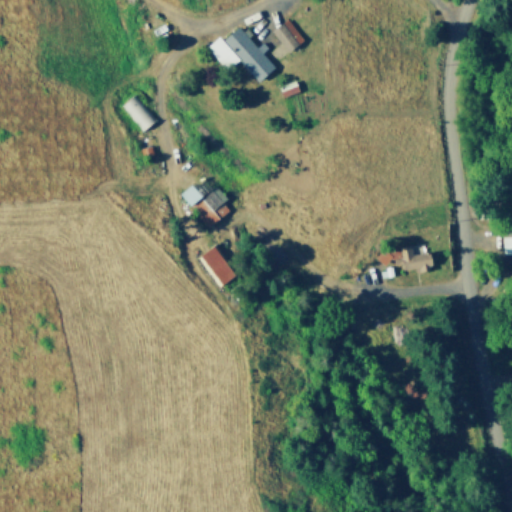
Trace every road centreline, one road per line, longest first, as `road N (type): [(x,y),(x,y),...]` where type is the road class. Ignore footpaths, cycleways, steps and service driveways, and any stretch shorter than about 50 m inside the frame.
road 1 (residential): [(511,495),(471,294),(448,113),(446,81),(467,0)]
road 2 (track): [(172,176),(128,200),(128,224),(230,324),(243,363),(250,499)]
road 3 (track): [(388,286),(331,277),(250,210),(185,241)]
